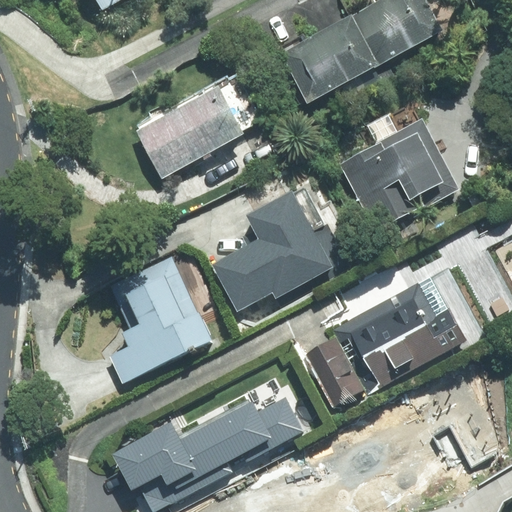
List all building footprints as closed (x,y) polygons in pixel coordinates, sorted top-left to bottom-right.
[(103,0),(108,10),(126,0),(103,0)] [(315,104),(455,30),(439,0),(387,0),(288,53),(315,104)] [(169,179),(255,134),(228,84),(142,130),(169,179)] [(430,118),(345,163),(382,233),(466,189),(430,118)] [(129,384),(223,341),(210,313),(205,316),(178,256),(114,286),(135,331),(130,333),(136,347),(116,356),(129,384)] [(422,282),(332,329),(337,339),(307,354),(334,408),(364,392),(366,395),(471,341),(454,307),(439,315),(422,282)] [(321,431),(335,424),(328,412),(315,418),(321,431)] [(213,480),(302,436),(292,416),(244,440),(233,418),(176,447),(193,482),(209,473),(213,480)]
